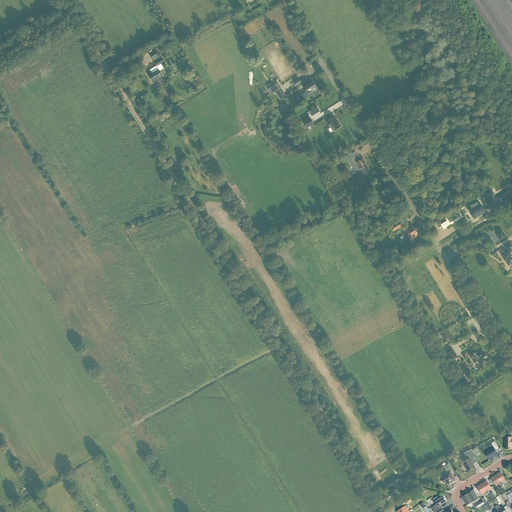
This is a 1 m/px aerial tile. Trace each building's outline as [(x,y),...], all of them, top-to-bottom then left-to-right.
[(153,60),(161,56),(157,50),(150,55),(153,60)] [(153,73),(148,76),(152,83),(162,76),(159,71),(163,68),(160,65),(164,62),(162,59),(155,63),(157,66),(150,71),(153,73)] [(312,80),(303,86),(306,91),(308,94),(314,91),(314,90),(317,88),(312,80)] [(450,113),(445,105),(437,110),(441,117),(450,113)] [(333,131),(340,127),(337,121),(336,122),(333,117),(327,121),(333,131)] [(307,128),(313,123),(310,118),(303,122),(307,128)] [(351,155),(346,159),(355,173),(360,170),(363,175),(370,170),(362,159),(355,163),(351,155)] [(485,212),(477,200),(466,207),(471,215),(472,214),(475,218),(485,212)] [(495,204),(486,210),(488,213),(497,207),(495,204)] [(393,232),(401,226),(399,222),(390,227),(393,232)] [(421,229),(419,225),(414,228),(412,225),(404,230),(410,240),(418,235),(417,233),(420,231),(419,230),(421,229)] [(495,234),(500,240),(505,236),(501,230),(495,234)] [(504,260),(505,262),(506,261),(508,265),(511,263),(511,246),(510,243),(504,247),(507,251),(502,255),(504,259),(504,260)] [(451,360),(457,357),(452,349),(446,353),(451,360)] [(484,364),(488,361),(482,351),(479,353),(476,349),(469,354),(474,363),(477,361),(481,366),(482,365),(482,366),(484,364)] [(489,459),(497,454),(496,451),(499,449),(494,441),(490,443),(493,448),(485,452),(489,459)] [(470,457),(463,462),(468,471),(475,467),(473,464),(474,463),(478,461),(473,453),(471,449),(464,453),(466,457),(468,455),(470,457)] [(449,483),(455,480),(450,472),(453,470),(448,464),(443,467),(447,473),(443,475),(442,482),(449,483)] [(495,475),(502,485),(503,484),(502,481),(505,479),(500,472),(495,475)] [(502,485),(495,475),(491,478),(495,486),(499,484),(500,486),(502,485)] [(481,483),(488,494),(489,493),(488,490),(491,488),(486,480),(481,483)] [(488,494),(481,483),(477,486),(481,494),(485,492),(486,495),(488,494)] [(478,498),(473,490),(468,493),(473,501),(478,498)] [(468,493),(463,496),(468,504),(473,501),(468,493)] [(446,501),(443,496),(442,495),(438,497),(437,497),(433,499),(435,501),(436,504),(435,505),(433,506),(431,507),(434,511),(435,511),(437,511),(442,508),(440,505),(446,501)]
